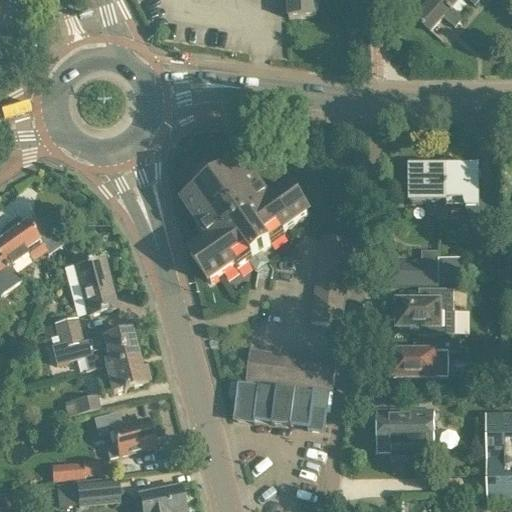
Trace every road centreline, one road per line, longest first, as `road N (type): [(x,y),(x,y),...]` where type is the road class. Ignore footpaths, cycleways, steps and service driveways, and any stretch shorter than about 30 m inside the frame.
road 1 (tertiary): [(224,511),(160,254),(122,138)]
road 2 (residential): [(328,511),(369,214)]
road 3 (secondary): [(511,103),(260,91)]
